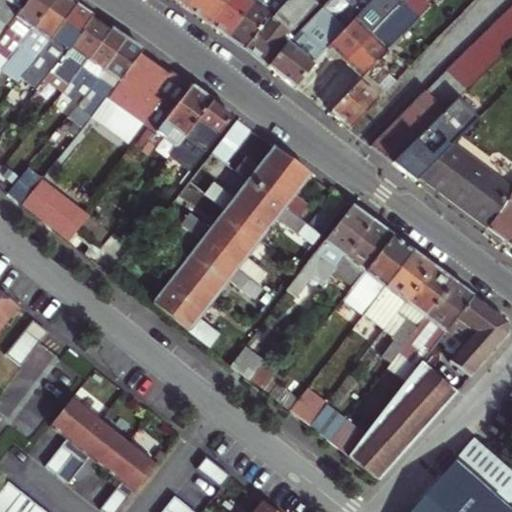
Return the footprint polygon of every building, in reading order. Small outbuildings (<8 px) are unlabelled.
[(53,0),(7,62),(0,70),(17,82),(20,79),(75,5),(67,0),(53,0)] [(0,0),(0,20),(8,26),(27,0),(0,0)] [(0,36),(0,70),(7,62),(53,0),(27,0),(8,26),(0,36)] [(173,0),(187,9),(195,0),(173,0)] [(210,25),(228,0),(195,0),(187,9),(210,25)] [(255,0),(228,0),(210,25),(228,37),(255,0)] [(286,0),(255,0),(228,37),(245,48),(286,0)] [(268,67),(287,43),(282,40),(289,33),(316,3),(312,0),(286,0),(245,48),(268,67)] [(343,62),(404,0),(372,0),(354,18),(345,28),(327,46),(328,47),(343,62)] [(389,49),(428,10),(418,0),(404,0),(343,62),(361,79),(365,75),(389,49)] [(66,52),(90,20),(92,17),(75,5),(20,79),(35,90),(66,52)] [(268,67),(295,88),(328,47),(327,46),(345,28),(324,6),(292,38),(287,43),(268,67)] [(511,9),(511,8),(502,17),(511,27),(511,9)] [(511,44),(511,27),(502,17),(493,26),(511,45),(511,44)] [(62,94),(108,32),(90,20),(66,52),(35,90),(39,94),(49,83),(62,94)] [(511,45),(493,26),(483,35),(502,54),(511,45)] [(88,88),(126,40),(110,29),(108,32),(62,94),(70,100),(83,84),(88,88)] [(292,38),(289,33),(282,40),(287,43),(292,38)] [(502,54),(483,35),(474,45),(493,63),(502,54)] [(106,97),(141,53),(142,50),(126,40),(88,88),(96,94),(83,111),(75,105),(66,116),(81,128),(91,117),(106,97)] [(493,63),(474,45),(465,54),(483,73),(493,63)] [(190,86),(170,71),(168,73),(141,53),(106,97),(155,132),(190,86)] [(483,73),(465,54),(455,63),(474,82),(483,73)] [(474,82),(455,63),(446,72),(465,91),(474,82)] [(465,91),(446,72),(425,92),(444,111),(457,99),(465,91)] [(385,92),(365,75),(361,79),(357,83),(377,101),(385,92)] [(377,101),(357,83),(328,113),(349,130),(377,101)] [(176,148),(212,101),(190,86),(155,132),(176,148)] [(444,111),(425,92),(370,147),(391,163),(444,111)] [(478,120),(457,99),(444,111),(391,163),(415,182),(420,177),(452,146),(478,120)] [(232,116),(212,101),(176,148),(170,156),(189,172),(232,116)] [(249,129),(236,120),(211,154),(224,163),(228,158),(249,129)] [(79,129),(74,125),(70,131),(74,134),(79,129)] [(487,228),(511,195),(511,191),(452,146),(420,177),(487,228)] [(266,195),(292,161),(273,147),(257,168),(243,157),(237,166),(233,171),(247,181),(266,195)] [(237,166),(228,158),(224,163),(233,171),(237,166)] [(310,175),(292,161),(266,195),(297,219),(308,206),(294,195),(310,175)] [(14,181),(3,172),(0,175),(0,182),(7,189),(14,181)] [(89,217),(41,180),(23,203),(71,241),(89,217)] [(266,195),(247,181),(234,199),(213,183),(203,195),(224,211),(242,226),(266,195)] [(27,192),(20,186),(14,193),(22,199),(27,192)] [(346,202),(334,193),(307,226),(313,231),(320,236),(346,202)] [(297,219),(266,195),(242,226),(260,239),(276,218),(296,234),(298,231),(304,224),(297,219)] [(511,195),(487,228),(510,245),(511,242),(511,195)] [(316,271),(327,279),(333,272),(372,221),(351,206),(286,290),(296,297),(311,277),(316,271)] [(242,226),(224,211),(209,231),(188,214),(180,225),(219,256),(242,226)] [(175,221),(164,212),(158,219),(170,227),(175,221)] [(219,256),(180,225),(175,221),(170,227),(167,231),(194,250),(176,273),(195,288),(219,256)] [(372,221),(333,272),(352,288),(392,237),(372,221)] [(304,224),(298,231),(308,238),(313,231),(307,226),(304,224)] [(260,239),(242,226),(219,256),(257,285),(266,274),(245,258),(260,239)] [(352,288),(348,292),(368,308),(412,251),(392,237),(352,288)] [(368,308),(364,313),(385,329),(432,267),(412,251),(368,308)] [(219,256),(195,288),(212,302),(228,281),(248,296),(257,285),(219,256)] [(382,357),(390,363),(398,353),(452,282),(432,267),(385,329),(383,331),(395,341),(382,357)] [(327,279),(316,271),(311,277),(322,286),(327,279)] [(195,288),(176,273),(152,305),(171,320),(195,288)] [(148,282),(138,275),(129,287),(144,299),(151,291),(145,286),(148,282)] [(452,282),(398,353),(417,368),(422,362),(447,330),(472,297),(452,282)] [(212,302),(195,288),(171,320),(208,349),(219,336),(198,320),(212,302)] [(368,308),(348,292),(342,300),(362,316),(364,313),(368,308)] [(0,331),(6,324),(9,319),(18,309),(0,294),(0,331)] [(472,297),(447,330),(465,344),(448,362),(469,379),(508,336),(507,323),(472,297)] [(24,332),(39,344),(47,335),(31,322),(24,332)] [(5,355),(20,368),(39,344),(24,332),(5,355)] [(263,360),(244,345),(228,365),(247,380),(263,360)] [(417,368),(398,353),(390,363),(385,369),(405,384),(417,368)] [(268,396),(276,385),(283,376),(263,360),(248,380),(268,396)] [(417,368),(405,384),(365,435),(347,457),(377,481),(456,393),(422,362),(417,368)] [(288,411),(296,401),(276,385),(268,396),(288,411)] [(326,405),(327,404),(306,388),(296,401),(288,411),(308,428),(326,405)] [(72,399),(49,427),(65,440),(44,467),(49,471),(56,476),(100,421),(72,399)] [(329,443),(346,420),(326,405),(308,428),(329,443)] [(365,435),(346,420),(329,443),(347,457),(365,435)] [(127,443),(100,421),(56,476),(62,481),(68,486),(89,459),(104,471),(127,443)] [(511,474),(473,439),(455,459),(506,505),(511,498),(511,497),(511,474)] [(127,443),(104,471),(120,483),(99,510),(100,511),(117,511),(155,465),(127,443)] [(230,477),(205,458),(195,470),(220,490),(230,477)] [(511,511),(511,510),(506,505),(455,459),(408,511),(511,511)] [(8,483),(0,492),(0,511),(7,511),(22,494),(9,484),(8,483)] [(22,494),(7,511),(29,511),(35,505),(22,494)] [(192,511),(174,497),(164,509),(168,511),(192,511)] [(273,511),(260,502),(252,511),(273,511)]
